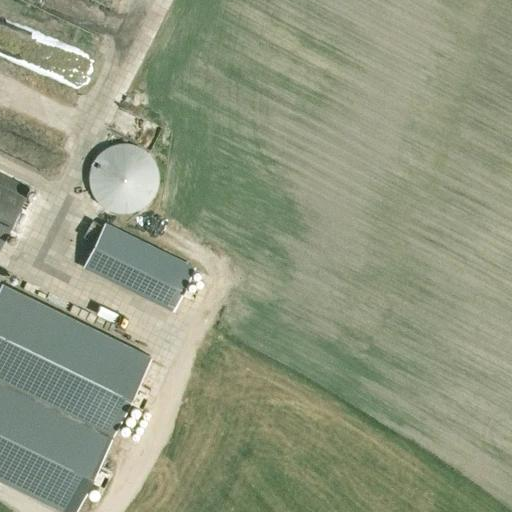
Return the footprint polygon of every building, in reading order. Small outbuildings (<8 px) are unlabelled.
[(83,148),(95,210),(139,201),(137,191),(145,189),(139,160),(145,158),(141,137),(83,148)] [(0,245),(28,188),(0,173),(0,245)] [(101,224),(81,265),(170,309),(191,269),(101,224)] [(0,478),(68,511),(73,511),(150,356),(2,283),(0,282),(0,478)] [(185,287),(181,295),(194,301),(198,293),(185,287)]
